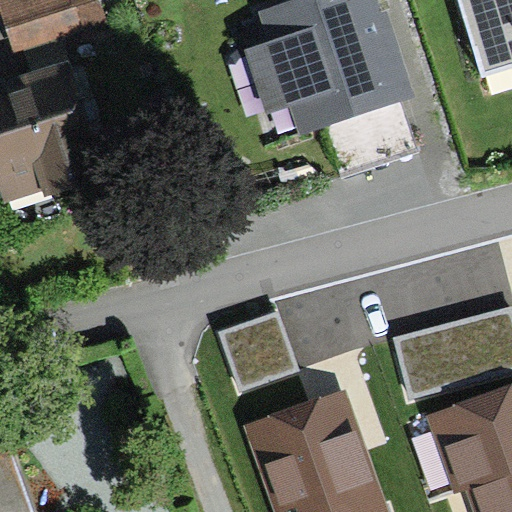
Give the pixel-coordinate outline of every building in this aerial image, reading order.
[(98,0),(0,0),(0,10),(14,56),(107,26),(98,0)] [(404,106),(417,102),(389,16),(384,18),(377,0),(312,0),(259,17),(270,51),(245,59),(267,124),(291,116),(300,143),(326,134),(341,179),(419,153),(404,106)] [(511,0),(454,0),(482,89),(511,79),(511,0)] [(70,71),(0,92),(0,196),(4,211),(42,199),(46,207),(63,204),(70,205),(83,200),(72,191),(65,164),(95,152),(70,71)] [(511,310),(397,339),(412,398),(511,373),(511,310)] [(276,312),(221,333),(243,389),(297,368),(276,312)] [(511,511),(511,387),(427,419),(454,493),(465,489),(473,511),(511,511)] [(391,511),(347,388),(243,425),(273,511),(391,511)] [(33,511),(5,431),(0,433),(0,511),(33,511)]
